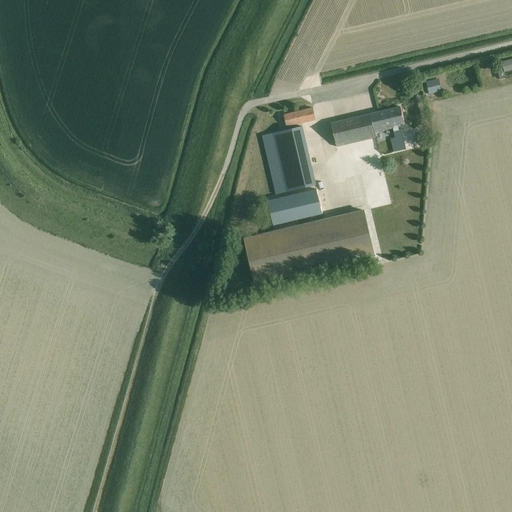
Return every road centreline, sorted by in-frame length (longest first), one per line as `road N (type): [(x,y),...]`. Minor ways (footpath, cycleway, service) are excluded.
road 1 (unclassified): [(204,214),(249,105),(511,41)]
road 2 (track): [(135,511),(206,248),(204,214)]
road 3 (track): [(188,243),(121,228),(46,196),(0,127)]
